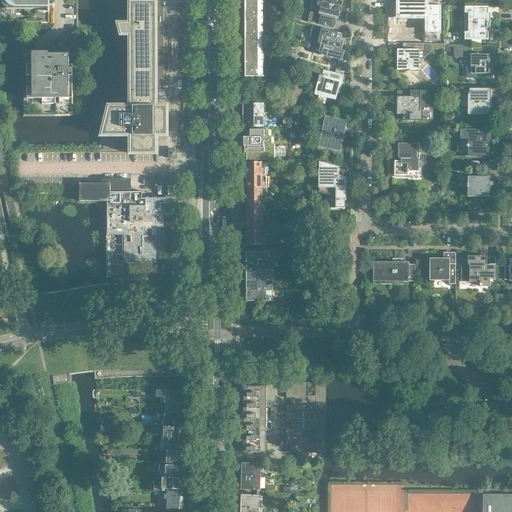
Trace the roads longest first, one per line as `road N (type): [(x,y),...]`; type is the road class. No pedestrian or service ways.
road 1 (secondary): [(216,511),(217,0)]
road 2 (secondary): [(205,0),(206,511)]
road 3 (residential): [(511,230),(366,228),(365,0)]
